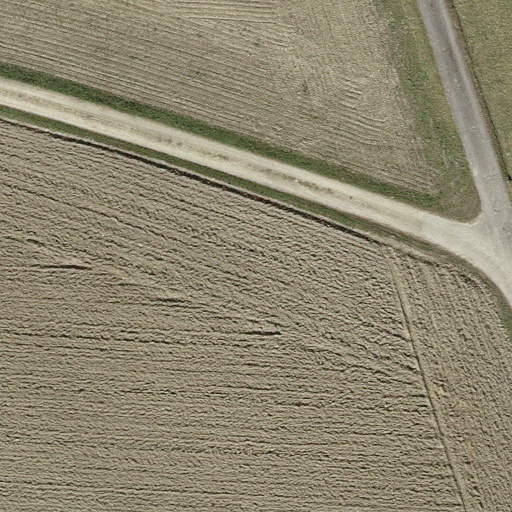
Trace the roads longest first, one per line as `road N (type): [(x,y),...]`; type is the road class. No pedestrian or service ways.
road 1 (track): [(506,237),(462,247),(0,103)]
road 2 (track): [(429,0),(511,251)]
